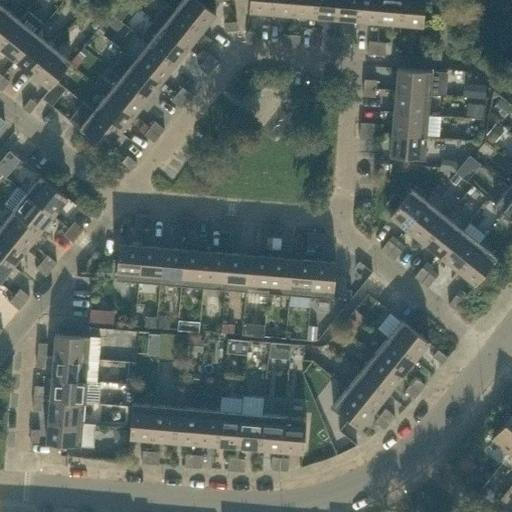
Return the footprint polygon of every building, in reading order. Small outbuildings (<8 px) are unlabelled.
[(88,0),(60,0),(51,10),(66,24),(88,0)] [(202,31),(216,13),(199,0),(181,0),(175,9),(202,31)] [(271,13),(272,0),(249,0),(249,11),(271,13)] [(272,0),(271,13),(292,15),(293,0),(272,0)] [(293,0),(292,15),(314,16),(315,0),(293,0)] [(315,0),(314,16),(336,18),(337,0),(315,0)] [(357,20),(358,0),(337,0),(336,18),(357,20)] [(379,22),(380,0),(358,0),(357,20),(379,22)] [(400,24),(402,0),(380,0),(379,22),(400,24)] [(423,26),(424,0),(402,0),(400,24),(423,26)] [(156,15),(155,18),(155,20),(156,21),(156,22),(161,26),(172,35),(174,36),(188,48),(202,31),(175,9),(174,9),(171,6),(167,5),(165,5),(163,6),(163,8),(162,8),(156,15)] [(3,6),(0,10),(0,44),(13,28),(20,19),(3,6)] [(0,48),(15,60),(37,33),(20,19),(13,28),(0,44),(0,48)] [(103,21),(92,33),(106,45),(117,33),(103,21)] [(143,32),(142,34),(142,36),(144,40),(147,42),(148,42),(147,43),(175,65),(188,48),(174,36),(172,35),(161,26),(156,22),(153,21),(151,22),(150,23),(143,32)] [(225,31),(237,30),(236,21),(224,22),(225,31)] [(255,44),(256,31),(247,30),(246,43),(255,44)] [(32,74),(54,47),(37,33),(15,60),(32,74)] [(290,46),(291,34),(282,33),(281,46),(290,46)] [(299,47),(300,35),(291,34),(290,46),(299,47)] [(333,50),(334,38),(325,37),(324,49),(333,50)] [(94,60),(102,47),(87,38),(79,52),(94,60)] [(342,51),(342,38),(334,38),(333,50),(342,51)] [(376,54),(377,42),(369,41),(368,53),(376,54)] [(385,55),(386,42),(377,42),(376,54),(385,55)] [(161,81),(175,65),(147,43),(134,59),(161,81)] [(441,59),(442,47),(433,46),(432,59),(441,59)] [(49,88),(71,61),(54,47),(32,74),(49,88)] [(213,68),(219,61),(209,53),(203,60),(213,68)] [(148,98),(161,81),(134,59),(120,76),(148,98)] [(208,74),(213,68),(203,60),(198,67),(208,74)] [(432,70),(431,70),(397,67),(395,90),(430,93),(432,70)] [(0,89),(2,91),(9,81),(3,76),(0,78),(0,89)] [(134,115),(148,98),(120,76),(107,93),(134,115)] [(376,88),(376,79),(364,78),(363,87),(376,88)] [(186,101),(192,94),(182,87),(177,94),(186,101)] [(375,97),(376,88),(363,87),(363,95),(375,97)] [(428,114),(430,93),(395,90),(394,111),(428,114)] [(121,132),(134,115),(107,93),(93,110),(121,132)] [(181,108),(186,101),(177,94),(171,100),(181,108)] [(29,113),(37,103),(31,98),(23,107),(29,113)] [(83,101),(69,119),(79,128),(83,131),(84,131),(107,149),(121,132),(99,114),(93,110),(83,101)] [(427,136),(428,114),(394,111),(392,133),(427,136)] [(159,135),(164,128),(155,121),(149,127),(159,135)] [(372,131),(373,122),(361,121),(360,130),(372,131)] [(154,142),(159,135),(149,127),(144,134),(154,142)] [(371,140),(372,131),(360,130),(359,139),(371,140)] [(425,158),(427,136),(392,133),(390,155),(425,158)] [(132,169),(137,163),(127,155),(122,162),(132,169)] [(54,215),(68,197),(40,175),(26,193),(54,215)] [(511,189),(509,186),(495,204),(511,218),(511,189)] [(407,229),(429,202),(412,188),(390,215),(407,229)] [(40,232),(54,215),(26,193),(13,210),(40,232)] [(424,243),(446,216),(429,202),(407,229),(424,243)] [(0,227),(26,249),(40,232),(13,210),(0,225),(0,227)] [(143,228),(144,215),(136,214),(135,227),(143,228)] [(152,228),(153,216),(144,215),(143,228),(152,228)] [(186,229),(187,217),(179,216),(178,229),(186,229)] [(441,257),(463,229),(446,216),(424,243),(441,257)] [(195,230),(196,218),(187,217),(186,229),(195,230)] [(229,233),(230,221),(222,220),(221,232),(229,233)] [(78,235),(84,228),(74,221),(69,227),(78,235)] [(238,234),(239,221),(230,221),(229,233),(238,234)] [(272,237),(273,224),(265,223),(264,236),(272,237)] [(281,237),(282,225),(273,224),(272,237),(281,237)] [(0,254),(13,265),(26,249),(0,227),(0,254)] [(73,242),(78,235),(69,227),(63,234),(73,242)] [(458,270),(479,243),(463,229),(441,257),(458,270)] [(315,244),(316,232),(307,231),(306,243),(315,244)] [(324,245),(325,233),(316,232),(315,244),(324,245)] [(387,254),(395,245),(388,239),(381,249),(387,254)] [(138,280),(141,245),(119,243),(116,278),(138,280)] [(475,284),(497,257),(479,243),(458,270),(475,284)] [(160,282),(163,247),(141,245),(138,280),(160,282)] [(394,260),(401,250),(395,245),(387,254),(394,260)] [(181,284),(184,249),(163,247),(160,282),(181,284)] [(203,286),(206,251),(184,249),(181,284),(203,286)] [(224,287),(227,253),(206,251),(203,286),(224,287)] [(246,289),(249,254),(227,253),(224,287),(246,289)] [(0,281),(13,265),(0,254),(0,281)] [(51,269),(57,262),(47,254),(42,261),(51,269)] [(267,291),(270,256),(249,254),(246,289),(267,291)] [(289,293),(292,258),(270,256),(267,291),(289,293)] [(310,295),(313,260),(292,258),(289,293),(310,295)] [(333,297),(336,262),(313,260),(310,295),(333,297)] [(46,275),(51,269),(42,261),(36,268),(46,275)] [(421,281),(428,272),(422,266),(414,276),(421,281)] [(427,287),(435,277),(428,272),(421,281),(427,287)] [(24,302),(30,296),(20,288),(15,294),(24,302)] [(19,309),(24,302),(15,294),(9,301),(19,309)] [(455,309),(463,299),(456,294),(448,303),(455,309)] [(91,309),(90,321),(102,322),(102,310),(91,309)] [(415,359),(429,342),(401,320),(387,337),(415,359)] [(62,333),(90,336),(91,328),(62,325),(62,333)] [(90,336),(62,333),(55,333),(53,355),(88,358),(90,336)] [(401,376),(415,359),(387,337),(374,354),(401,376)] [(46,355),(47,343),(39,342),(37,354),(46,355)] [(442,364),(447,357),(438,349),(432,356),(442,364)] [(101,382),(126,383),(127,351),(102,350),(101,382)] [(45,367),(46,355),(37,354),(36,366),(45,367)] [(387,393),(401,376),(374,354),(360,371),(387,393)] [(86,380),(88,358),(53,355),(52,377),(86,380)] [(374,409),(387,393),(360,371),(347,388),(374,409)] [(85,401),(86,380),(52,377),(50,398),(85,401)] [(420,391),(425,384),(415,377),(410,383),(420,391)] [(414,398),(420,391),(410,383),(405,390),(414,398)] [(43,398),(44,386),(35,385),(34,397),(43,398)] [(360,427),(374,409),(347,388),(333,405),(360,427)] [(42,410),(43,398),(34,397),(33,409),(42,410)] [(83,423),(85,401),(50,398),(48,420),(83,423)] [(152,439),(155,404),(132,402),(129,437),(152,439)] [(173,441),(176,406),(155,404),(152,439),(173,441)] [(195,443),(198,408),(176,406),(173,441),(195,443)] [(389,422),(395,415),(385,407),(380,414),(389,422)] [(216,445),(219,410),(198,408),(195,443),(216,445)] [(238,446),(241,412),(219,410),(216,445),(238,446)] [(259,448),(262,413),(241,412),(238,446),(259,448)] [(281,450),(284,415),(262,413),(259,448),(281,450)] [(509,453),(511,449),(511,413),(491,439),(509,453)] [(384,429),(389,422),(380,414),(374,421),(384,429)] [(303,452),(306,417),(284,415),(281,450),(303,452)] [(81,445),(83,423),(48,420),(46,442),(81,445)] [(39,442),(40,429),(31,428),(30,441),(39,442)] [(150,463),(151,451),(142,450),(141,462),(150,463)] [(158,464),(159,451),(151,451),(150,463),(158,464)] [(193,467),(194,454),(185,453),(184,466),(193,467)] [(201,467),(202,455),(194,454),(193,467),(201,467)] [(236,470),(237,458),(228,457),(227,469),(236,470)] [(279,470),(280,457),(272,457),(271,469),(279,470)] [(288,470),(289,458),(280,457),(279,470),(288,470)] [(244,471),(245,459),(237,458),(236,470),(244,471)]
